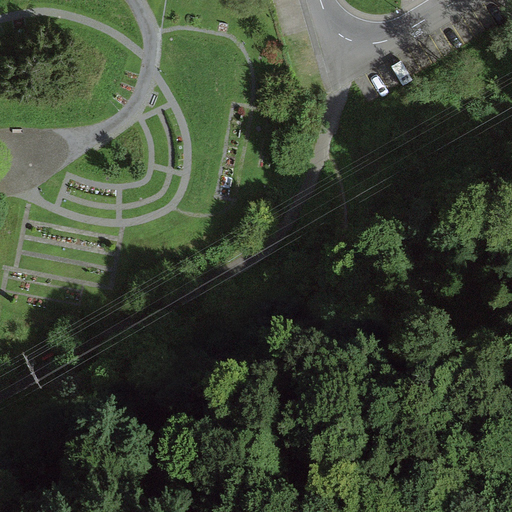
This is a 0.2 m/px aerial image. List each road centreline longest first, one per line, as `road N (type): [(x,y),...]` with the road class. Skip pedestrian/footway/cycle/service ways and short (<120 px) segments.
road 1 (track): [(0,391),(265,247),(286,227),(310,182),(352,40)]
road 2 (residential): [(455,0),(389,36),(352,40),(326,21),(320,0)]
